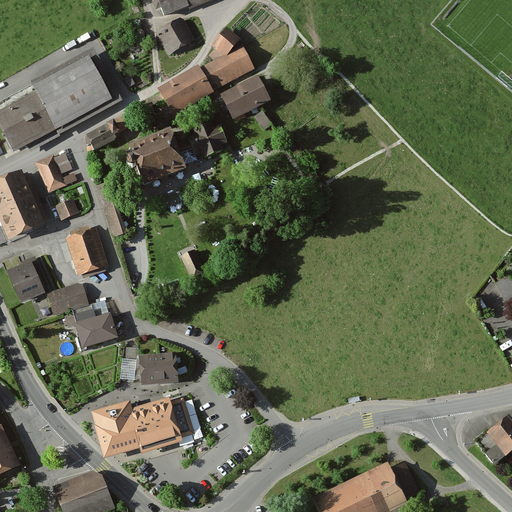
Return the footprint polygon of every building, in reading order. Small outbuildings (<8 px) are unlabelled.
[(160,0),(166,12),(195,0),(160,0)] [(197,44),(184,22),(157,37),(170,60),(197,44)] [(245,52),(238,56),(243,45),(231,34),(210,59),(215,65),(201,72),(201,71),(160,93),(175,121),(216,99),(212,91),(226,84),(228,87),(256,72),(245,52)] [(113,106),(91,65),(36,95),(41,103),(0,125),(0,128),(17,159),(113,106)] [(273,108),(259,83),(225,102),(239,127),(273,108)] [(110,134),(109,132),(89,143),(96,157),(116,146),(115,145),(123,141),(118,130),(110,134)] [(176,148),(133,166),(137,177),(141,175),(149,195),(193,177),(192,174),(241,154),(232,135),(210,144),(212,149),(181,161),(176,148)] [(67,188),(53,159),(36,166),(49,196),(67,188)] [(51,231),(26,177),(0,188),(0,216),(1,220),(0,220),(0,247),(1,250),(12,245),(14,248),(51,231)] [(128,239),(108,188),(96,192),(116,243),(128,239)] [(79,217),(73,204),(56,211),(61,224),(79,217)] [(109,272),(96,234),(67,244),(81,282),(109,272)] [(206,276),(195,255),(183,261),(194,282),(206,276)] [(26,265),(28,268),(20,271),(8,277),(23,309),(46,299),(37,279),(42,277),(35,261),(26,265)] [(511,280),(508,275),(496,282),(511,307),(511,280)] [(83,287),(48,298),(54,319),(89,308),(83,287)] [(113,319),(77,330),(85,356),(121,345),(113,319)] [(178,358),(141,361),(143,392),(180,390),(178,358)] [(130,406),(95,416),(107,456),(141,446),(143,451),(178,441),(177,436),(191,432),(183,404),(171,407),(169,402),(132,413),(130,406)] [(0,433),(0,418),(2,417),(0,414),(0,484),(23,473),(4,432),(0,433)] [(511,422),(489,438),(499,451),(491,457),(500,468),(511,458),(511,422)] [(393,474),(389,467),(313,503),(317,511),(438,511),(434,502),(413,511),(407,501),(419,496),(405,468),(393,474)] [(104,484),(92,478),(54,493),(61,511),(106,511),(114,509),(104,484)]
